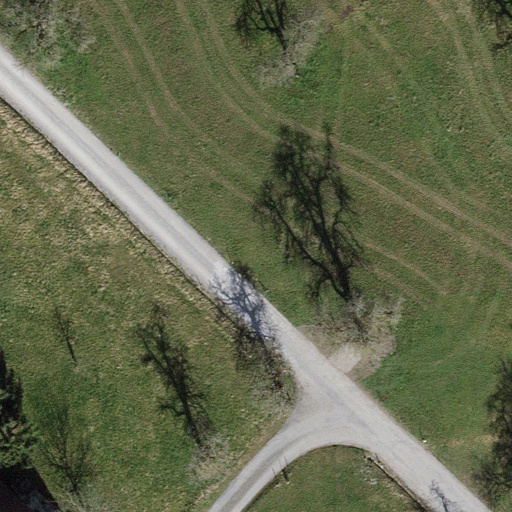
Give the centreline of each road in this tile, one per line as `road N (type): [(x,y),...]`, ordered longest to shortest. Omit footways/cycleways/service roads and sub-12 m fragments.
road 1 (track): [(0,69),(468,511)]
road 2 (track): [(340,393),(225,511)]
